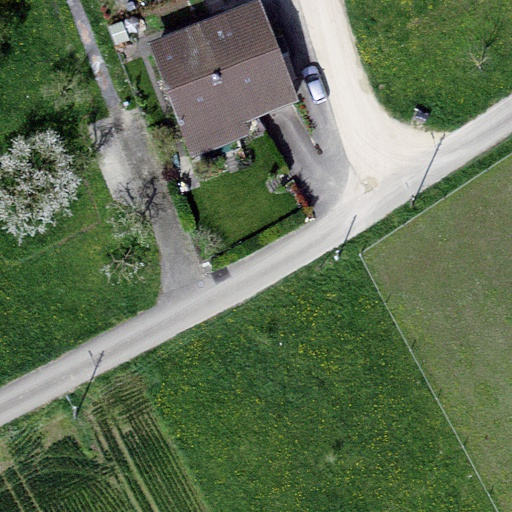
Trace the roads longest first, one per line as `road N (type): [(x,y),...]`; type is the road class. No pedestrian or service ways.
road 1 (residential): [(392,189),(0,410)]
road 2 (track): [(324,0),(364,130),(392,189)]
road 3 (track): [(511,108),(392,189)]
